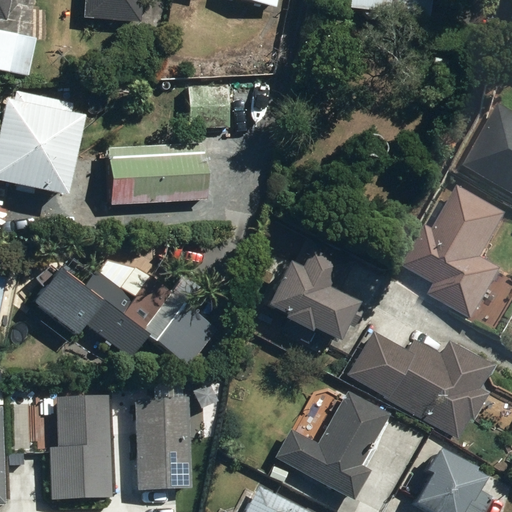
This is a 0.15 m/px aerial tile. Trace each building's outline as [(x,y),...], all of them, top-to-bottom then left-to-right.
[(78,0),(77,21),(134,25),(135,0),(78,0)] [(271,0),(211,0),(210,8),(267,20),(271,0)] [(343,0),(342,11),(422,21),(424,0),(343,0)] [(439,4),(418,40),(461,65),(482,28),(439,4)] [(31,41),(0,34),(0,82),(21,87),(31,41)] [(11,116),(0,113),(0,189),(56,202),(74,122),(62,119),(66,101),(17,90),(11,116)] [(511,110),(505,107),(466,171),(511,198),(511,110)] [(169,147),(73,148),(73,209),(169,209),(169,147)] [(507,220),(454,188),(404,271),(436,290),(429,302),(470,326),(502,271),(483,259),(507,220)] [(94,308),(77,330),(121,363),(139,339),(183,371),(214,329),(103,248),(71,291),(94,308)] [(279,266),(253,310),(326,351),(348,313),(318,296),(333,271),(298,251),(287,271),(279,266)] [(368,330),(342,372),(446,434),(457,441),(485,395),(481,392),(493,371),(440,339),(434,349),(410,335),(401,350),(368,330)] [(145,400),(125,400),(127,492),(180,491),(178,383),(145,384),(145,400)] [(285,431),(268,460),(346,504),(363,474),(354,469),(382,419),(339,395),(310,445),(285,431)] [(103,397),(43,399),(47,502),(106,500),(103,397)] [(456,445),(445,438),(435,454),(430,451),(398,505),(409,511),(453,511),(483,462),(456,445)] [(296,511),(246,485),(231,511),(296,511)]
